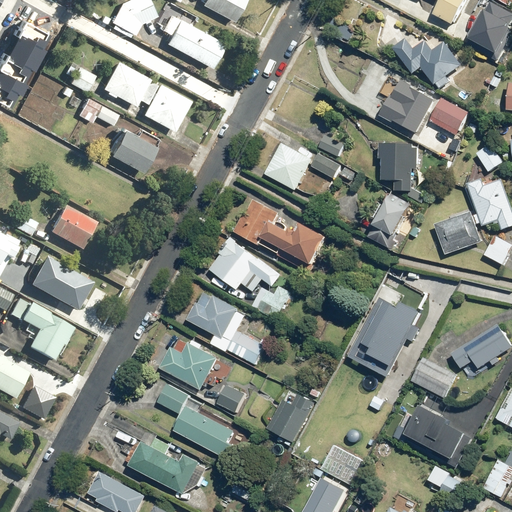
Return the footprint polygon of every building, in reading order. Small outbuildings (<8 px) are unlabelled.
[(126,0),(122,2),(112,21),(115,23),(113,27),(131,36),(133,32),(136,34),(142,23),(158,15),(151,0),(126,0)] [(246,0),(205,0),(203,3),(235,20),(246,0)] [(469,0),(439,0),(444,2),(437,14),(456,24),(469,0)] [(511,9),(496,0),(495,0),(471,43),(497,58),(511,31),(511,9)] [(226,43),(180,18),(171,13),(163,29),(172,33),(167,42),(213,67),(226,43)] [(356,30),(337,18),(329,31),(348,43),(356,30)] [(22,21),(0,62),(0,100),(6,103),(12,91),(18,94),(27,78),(21,75),(26,65),(31,68),(41,48),(36,46),(43,33),(22,21)] [(426,68),(439,85),(439,84),(442,88),(443,88),(454,81),(450,76),(466,65),(449,42),(438,50),(431,40),(428,42),(426,39),(418,46),(413,38),(399,48),(418,74),(426,68)] [(493,58),(487,67),(499,74),(505,64),(493,58)] [(119,59),(104,87),(109,90),(108,92),(115,96),(116,94),(137,105),(140,98),(149,103),(144,113),(175,130),(192,99),(160,82),(159,84),(151,79),(152,77),(119,59)] [(96,74),(80,65),(71,82),(87,91),(96,74)] [(496,75),(491,85),(500,90),(505,80),(496,75)] [(398,121),(421,133),(439,100),(415,88),(417,86),(406,80),(397,96),(396,95),(385,116),(397,122),(398,121)] [(75,88),(66,83),(61,93),(70,98),(75,88)] [(96,85),(91,92),(105,102),(109,95),(96,85)] [(85,95),(75,90),(68,103),(77,109),(85,95)] [(119,113),(89,97),(79,114),(93,121),(96,115),(113,124),(119,113)] [(472,113),(445,98),(433,121),(460,135),(472,113)] [(141,128),(148,115),(144,113),(137,109),(130,122),(141,128)] [(125,126),(111,152),(143,169),(157,144),(156,144),(157,141),(140,132),(139,134),(125,126)] [(347,145),(329,135),(322,148),(341,157),(347,145)] [(287,143),(270,174),(300,190),(317,159),(287,143)] [(417,144),(384,143),(383,169),(387,169),(386,180),(399,181),(399,191),(416,191),(417,168),(421,169),(422,147),(417,147),(417,144)] [(492,171),(492,172),(507,162),(495,144),(480,153),(481,154),(480,154),(483,160),(484,159),(489,166),(488,166),(491,172),(492,171)] [(322,153),(315,166),(337,178),(344,166),(322,153)] [(486,178),(471,184),(486,226),(497,222),(498,225),(503,223),(506,230),(511,227),(511,195),(506,179),(489,185),(486,178)] [(418,189),(413,196),(426,205),(431,198),(418,189)] [(0,196),(0,201),(0,203),(1,204),(2,205),(3,206),(5,207),(6,207),(7,207),(9,207),(10,207),(11,206),(13,205),(14,204),(14,203),(15,202),(15,201),(16,199),(15,198),(15,196),(15,195),(14,194),(13,193),(12,192),(10,192),(9,191),(8,191),(6,191),(5,191),(4,192),(2,193),(1,194),(1,195),(0,196)] [(417,204),(396,194),(373,237),(395,248),(417,204)] [(239,232),(241,233),(315,269),(331,235),(305,222),(300,231),(280,221),(284,214),(259,202),(251,217),(247,215),(239,232)] [(97,222),(66,205),(51,232),(82,249),(97,222)] [(438,224),(450,255),(486,242),(475,211),(471,212),(470,209),(451,216),(452,219),(438,224)] [(22,215),(15,227),(31,236),(38,223),(22,215)] [(0,276),(0,277),(11,258),(15,261),(23,248),(18,245),(20,241),(6,233),(5,236),(0,233),(0,276)] [(488,255),(506,265),(511,254),(511,242),(498,235),(488,255)] [(213,268),(215,270),(241,290),(246,284),(257,293),(267,280),(276,287),(285,275),(264,258),(263,259),(236,238),(213,268)] [(46,256),(31,284),(51,295),(46,305),(71,318),(76,309),(78,310),(94,282),(46,256)] [(261,309),(261,311),(279,320),(289,303),(290,303),(295,293),(282,286),(278,294),(266,287),(256,306),(261,309)] [(14,295),(0,287),(0,307),(5,310),(14,295)] [(200,303),(191,320),(219,336),(215,343),(230,352),(231,350),(257,365),(268,346),(241,331),(250,314),(218,295),(217,297),(209,292),(202,304),(200,303)] [(384,297),(354,355),(391,374),(424,310),(406,300),(403,306),(384,297)] [(19,298),(11,314),(30,324),(26,330),(31,332),(28,336),(34,339),(30,346),(55,360),(64,344),(65,345),(75,328),(50,314),(50,312),(32,302),(30,305),(19,298)] [(511,339),(502,324),(456,353),(466,368),(478,361),(483,368),(494,361),(497,365),(503,361),(501,357),(511,349),(511,339)] [(176,347),(165,368),(205,390),(222,358),(193,342),(188,353),(176,347)] [(0,390),(16,399),(30,372),(0,355),(0,390)] [(428,357),(416,381),(450,398),(462,375),(428,357)] [(195,397),(171,384),(161,403),(185,415),(195,397)] [(247,394),(230,385),(221,405),(238,413),(247,394)] [(34,387),(24,407),(46,418),(56,398),(34,387)] [(511,392),(499,417),(511,424),(511,392)] [(297,444),(318,403),(300,394),(295,404),(286,399),(270,429),(297,444)] [(408,442),(412,434),(437,448),(434,453),(460,467),(476,439),(470,435),(472,431),(424,404),(416,418),(408,414),(396,436),(408,442)] [(249,439),(193,406),(179,430),(235,463),(249,439)] [(20,423),(0,412),(0,434),(11,440),(20,423)] [(148,441),(134,465),(186,494),(201,487),(212,468),(189,454),(184,462),(170,454),(174,446),(158,437),(153,444),(148,441)] [(511,454),(508,462),(501,458),(486,487),(506,497),(511,485),(511,454)] [(473,484),(439,464),(430,479),(444,487),(442,491),(462,503),(473,484)] [(140,511),(149,496),(103,471),(91,493),(101,498),(100,501),(120,511),(121,511),(123,510),(125,511),(140,511)] [(325,475),(305,511),(335,511),(349,488),(325,475)]
